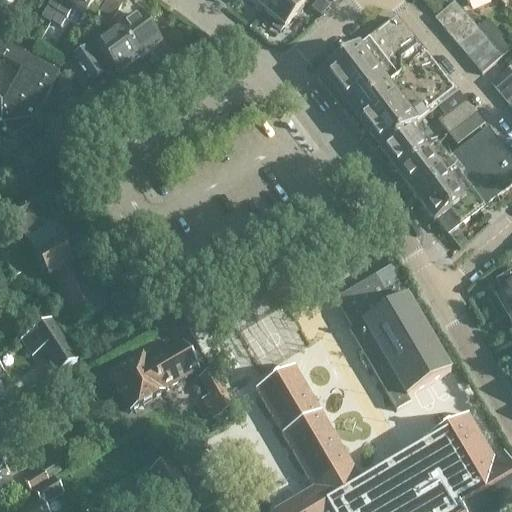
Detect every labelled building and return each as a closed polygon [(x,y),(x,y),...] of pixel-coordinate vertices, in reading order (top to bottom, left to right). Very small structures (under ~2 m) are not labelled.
[(0,0),(0,13),(6,4),(8,0),(0,0)] [(54,0),(49,10),(43,19),(52,25),(68,0),(54,0)] [(68,0),(52,25),(61,31),(67,21),(74,11),(86,19),(98,0),(68,0)] [(109,30),(122,8),(110,0),(96,22),(109,30)] [(245,0),(265,16),(277,0),(245,0)] [(277,0),(265,16),(285,32),(304,8),(301,6),(306,0),(315,0),(316,1),(316,0),(277,0)] [(442,31),(461,15),(453,6),(435,22),(442,31)] [(461,15),(442,31),(450,40),(469,24),(461,15)] [(139,18),(117,34),(139,65),(140,64),(161,49),(139,18)] [(416,128),(438,111),(458,97),(395,23),(322,77),(380,155),(416,128)] [(458,49),(477,33),(469,24),(450,40),(458,49)] [(503,59),(511,51),(511,50),(488,24),(479,32),(503,59)] [(477,33),(458,49),(466,59),(485,42),(477,33)] [(117,34),(97,48),(120,79),(127,89),(147,73),(140,64),(139,65),(117,34)] [(485,42),(466,59),(474,68),(493,52),(485,42)] [(0,148),(31,129),(59,77),(0,45),(0,60),(22,72),(6,102),(2,104),(0,101),(0,148)] [(87,85),(97,77),(77,49),(69,61),(87,85)] [(493,52),(474,68),(482,77),(501,61),(493,52)] [(498,97),(511,84),(511,73),(510,71),(490,88),(498,97)] [(511,84),(498,97),(506,106),(511,99),(511,84)] [(439,124),(450,139),(478,118),(458,97),(438,111),(445,120),(439,124)] [(478,119),(478,118),(450,139),(458,149),(485,128),(478,119)] [(416,128),(380,155),(397,178),(433,151),(416,128)] [(444,166),(433,151),(397,178),(433,227),(436,224),(448,239),(458,231),(511,191),(511,162),(489,132),(444,166)] [(69,243),(43,197),(11,215),(23,237),(24,237),(49,284),(54,281),(80,327),(118,306),(103,278),(101,279),(90,261),(89,262),(76,239),(69,243)] [(345,209),(308,231),(322,255),(359,234),(345,209)] [(171,233),(186,260),(215,244),(200,217),(171,233)] [(3,260),(15,281),(22,277),(11,256),(3,260)] [(408,401),(450,376),(407,302),(410,300),(393,270),(335,304),(352,333),(350,334),(384,394),(397,415),(411,407),(408,401)] [(503,298),(495,303),(508,326),(511,324),(511,275),(495,286),(503,298)] [(253,357),(285,340),(313,394),(353,373),(321,311),(288,328),(280,313),(268,320),(264,312),(237,326),(253,357)] [(78,364),(52,323),(21,344),(32,361),(42,354),(58,378),(78,364)] [(199,375),(183,347),(149,367),(143,357),(109,378),(131,416),(165,396),(165,395),(199,375)] [(296,372),(260,394),(320,494),(300,506),(299,503),(284,511),(498,511),(511,504),(511,472),(502,456),(493,461),(467,418),(424,443),(427,447),(363,485),(296,372)] [(203,382),(214,399),(204,405),(215,421),(229,414),(234,410),(214,375),(203,382)] [(0,446),(22,433),(12,417),(0,425),(0,446)] [(273,472),(253,436),(227,451),(248,486),(273,472)] [(152,450),(161,465),(173,458),(165,443),(152,450)] [(170,511),(173,511),(192,500),(170,464),(149,476),(170,511)] [(0,502),(16,493),(0,466),(0,502)] [(32,495),(49,485),(43,474),(25,485),(32,495)] [(45,511),(43,509),(64,497),(56,483),(34,496),(40,504),(26,511),(45,511)]
